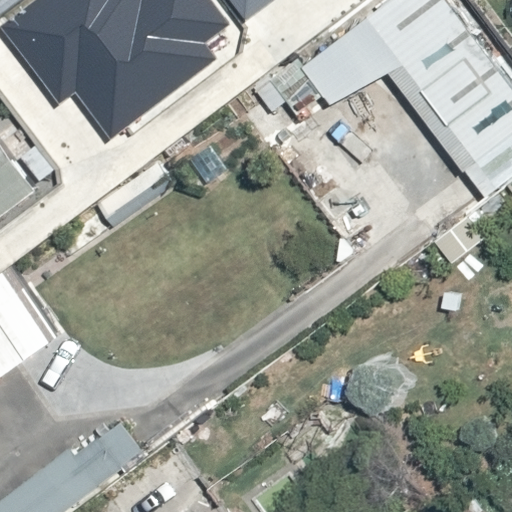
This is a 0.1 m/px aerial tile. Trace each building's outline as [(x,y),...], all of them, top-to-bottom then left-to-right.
[(68,110),(86,96),(122,142),(223,65),(241,26),(218,0),(37,0),(3,26),(68,110)] [(243,0),(257,20),(284,0),(243,0)] [(394,75),(488,196),(511,178),(511,87),(448,0),(399,0),(307,67),(333,105),(394,75)] [(0,218),(40,190),(0,134),(0,218)] [(160,162),(101,201),(119,226),(177,187),(160,162)] [(50,322),(16,273),(0,283),(0,378),(31,358),(20,343),(50,322)] [(65,511),(142,453),(111,412),(65,448),(0,497),(0,511),(65,511)] [(511,511),(511,474),(492,490),(508,511),(511,511)]
